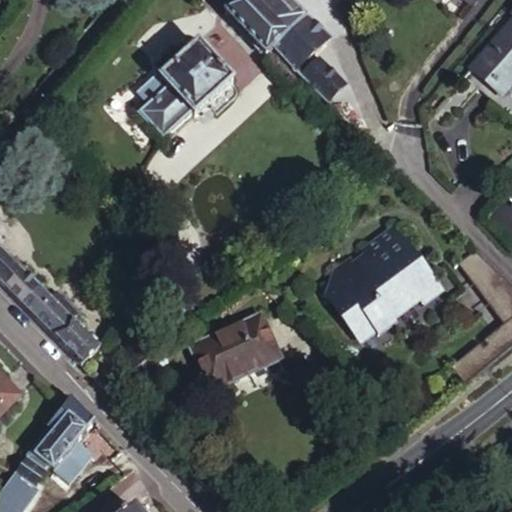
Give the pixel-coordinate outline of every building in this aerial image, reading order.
[(244,0),(236,7),(226,17),(264,60),(272,53),(286,40),(251,0),(244,0)] [(307,22),(283,0),(251,0),(286,40),(307,22)] [(500,34),(469,70),(498,95),(511,78),(511,11),(507,17),(511,21),(511,27),(503,37),(500,34)] [(511,21),(500,34),(503,37),(511,27),(511,21)] [(286,40),(272,53),(293,77),(295,75),(300,71),(331,44),(307,22),(286,40)] [(233,84),(198,45),(159,81),(157,78),(137,97),(145,107),(137,114),(146,125),(142,129),(150,139),(155,136),(160,142),(190,117),(192,120),(233,84)] [(308,79),(303,83),(328,106),(345,88),(321,65),(308,79)] [(300,71),(295,75),(303,83),(308,79),(300,71)] [(511,172),(503,183),(511,190),(511,172)] [(444,291),(394,228),(366,251),(370,257),(357,268),(355,265),(341,275),(334,297),(370,342),(424,299),(428,305),(444,291)] [(0,288),(40,330),(78,369),(97,350),(71,323),(76,319),(54,296),(49,300),(0,248),(0,288)] [(511,278),(479,248),(471,257),(511,313),(511,317),(455,363),(469,381),(511,347),(511,278)] [(186,342),(205,390),(281,360),(262,312),(186,342)] [(0,382),(0,417),(17,400),(0,382)] [(69,401),(15,480),(0,503),(0,511),(27,511),(38,496),(33,492),(48,471),(55,476),(64,463),(74,470),(86,452),(77,445),(92,423),(69,401)]
